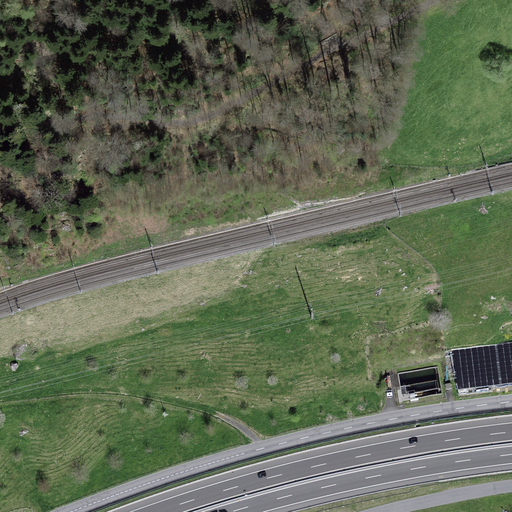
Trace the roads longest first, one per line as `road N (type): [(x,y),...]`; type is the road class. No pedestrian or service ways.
road 1 (track): [(441,0),(212,125),(107,110),(60,118),(0,113)]
road 2 (tertiary): [(511,401),(258,447),(70,511)]
road 3 (motorway): [(511,432),(321,465),(159,511)]
road 4 (motorway): [(232,511),(359,479),(511,454)]
road 5 (unclassified): [(511,486),(379,511)]
